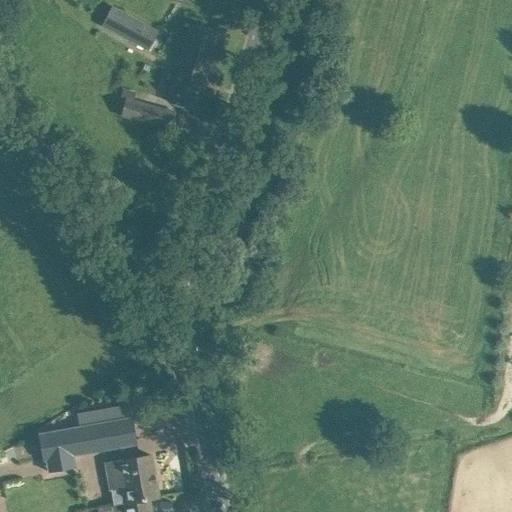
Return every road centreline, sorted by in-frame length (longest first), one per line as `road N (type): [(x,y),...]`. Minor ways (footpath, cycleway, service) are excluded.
road 1 (tertiary): [(192,369),(185,249),(259,0)]
road 2 (unclassified): [(192,369),(153,329),(0,89)]
road 3 (tertiary): [(219,511),(192,369)]
